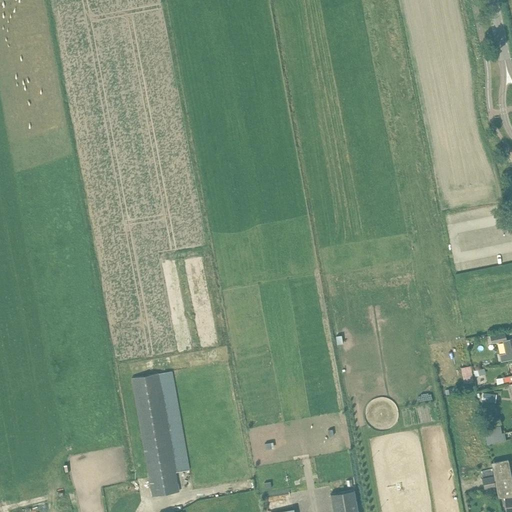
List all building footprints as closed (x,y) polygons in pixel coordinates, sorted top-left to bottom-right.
[(504,332),(489,335),(491,343),(503,341),(505,341),(505,340),(504,332)] [(505,352),(498,354),(500,361),(511,358),(511,338),(510,339),(505,340),(505,341),(503,341),(505,352)] [(470,366),(461,368),(464,384),(474,383),(470,366)] [(131,378),(152,496),(179,491),(158,373),(131,378)] [(484,394),(482,402),(494,404),(496,395),(484,394)] [(500,426),(485,429),(488,444),(503,440),(500,426)] [(511,511),(511,482),(503,440),(488,444),(498,497),(511,495),(511,503),(505,504),(505,511),(511,511)] [(493,476),(482,478),(484,489),(495,487),(493,476)] [(358,511),(354,490),(329,494),(332,511),(358,511)]
